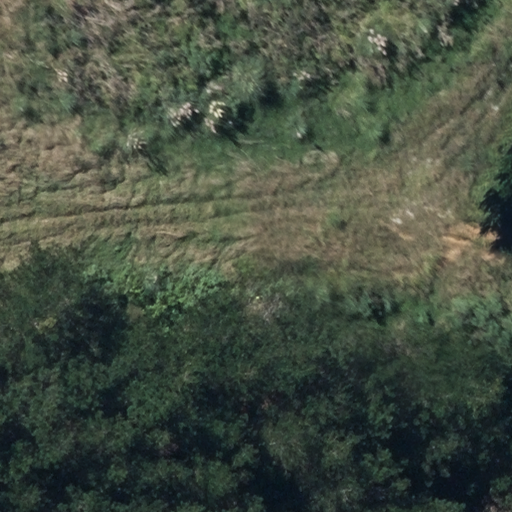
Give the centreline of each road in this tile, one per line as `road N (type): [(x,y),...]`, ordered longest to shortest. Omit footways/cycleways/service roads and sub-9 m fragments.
road 1 (track): [(0,236),(105,210),(390,209),(511,250)]
road 2 (track): [(390,209),(511,73)]
